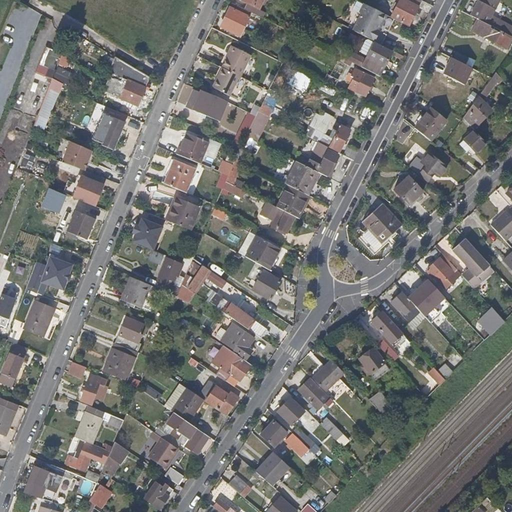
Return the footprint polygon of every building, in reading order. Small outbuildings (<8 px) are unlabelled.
[(259,10),(263,0),(242,0),(242,1),(259,10)] [(409,23),(420,1),(419,0),(398,0),(397,2),(396,5),(390,16),(408,25),(409,23)] [(497,3),(498,0),(473,0),(474,0),(476,2),(472,10),(469,15),(473,17),(477,19),(486,23),(490,26),(499,30),(508,35),(511,36),(511,29),(509,28),(510,26),(503,23),(493,17),(490,16),(492,13),(497,3)] [(238,40),(252,12),(238,6),(232,3),(219,31),(238,40)] [(379,29),(387,16),(375,9),(363,3),(358,12),(350,28),(363,34),(371,39),(376,29),(379,31),(379,29)] [(305,19),(312,8),(305,4),(300,16),(305,19)] [(321,14),(312,9),(309,15),(318,20),(321,14)] [(298,34),(305,19),(300,16),(298,15),(293,26),(286,22),(283,28),(297,35),(298,34)] [(502,34),(493,29),(489,27),(490,26),(486,23),(477,19),(473,26),(471,31),(474,32),(480,35),(479,38),(483,40),(484,38),(489,40),(497,44),(506,48),(508,44),(511,38),(502,34)] [(238,40),(219,31),(216,36),(235,45),(238,40)] [(384,65),(391,51),(377,44),(367,39),(358,56),(355,62),(354,63),(355,64),(359,66),(363,68),(370,72),(377,75),(378,76),(384,65)] [(355,62),(358,56),(348,51),(344,49),(341,55),(345,57),(353,61),(355,62)] [(464,57),(461,55),(454,52),(449,49),(446,55),(449,57),(457,61),(461,63),(463,59),(464,57)] [(402,55),(394,51),(392,55),(400,59),(402,55)] [(146,87),(150,78),(128,65),(115,57),(107,76),(110,77),(104,91),(123,99),(138,106),(146,87)] [(214,88),(223,68),(206,60),(197,79),(214,88)] [(67,86),(72,75),(58,68),(53,78),(67,86)] [(368,87),(372,78),(363,73),(354,68),(346,83),(349,84),(348,86),(350,87),(361,93),(364,95),(368,87)] [(341,75),(329,69),(327,73),(332,76),(339,79),(341,75)] [(292,71),(284,92),(301,99),(309,77),(292,71)] [(484,86),(491,78),(476,71),(472,79),(474,81),(479,84),(482,85),(484,86)] [(502,80),(498,75),(496,73),(495,72),(491,78),(495,82),(498,84),(502,80)] [(339,79),(332,76),(327,73),(326,75),(324,80),(329,82),(335,85),(336,86),(339,79)] [(487,95),(495,82),(491,78),(484,86),(478,96),(477,97),(482,101),(487,95)] [(46,131),(61,83),(49,79),(34,127),(46,131)] [(449,98),(452,93),(441,87),(433,82),(425,96),(441,104),(446,96),(449,98)] [(478,96),(484,86),(482,85),(479,84),(477,87),(474,91),(472,94),(476,98),(477,97),(478,96)] [(213,119),(221,102),(211,97),(201,93),(193,110),(213,119)] [(23,98),(20,108),(35,111),(37,101),(23,98)] [(486,117),(490,113),(485,108),(479,102),(476,99),(472,104),(465,114),(462,118),(464,120),(467,123),(472,128),(473,130),(476,127),(482,121),(486,117)] [(113,118),(116,111),(102,106),(99,112),(113,119),(113,118)] [(437,133),(446,122),(430,109),(420,122),(415,129),(416,130),(425,137),(430,141),(437,133)] [(124,123),(127,116),(116,111),(113,118),(124,123)] [(105,135),(113,119),(99,112),(106,116),(99,132),(105,135)] [(313,115),(309,127),(326,133),(330,120),(313,115)] [(112,150),(124,123),(113,118),(113,119),(105,135),(101,145),(112,150)] [(343,142),(349,131),(341,127),(337,124),(333,130),(332,131),(329,136),(330,137),(329,139),(327,144),(328,145),(334,148),(339,151),(343,142)] [(254,139),(258,131),(250,126),(250,127),(246,134),(254,139)] [(485,143),(479,136),(474,130),(473,130),(470,133),(466,137),(464,139),(462,140),(466,144),(469,148),(473,151),(474,153),(477,150),(480,147),(485,143)] [(192,160),(200,139),(184,132),(176,154),(192,160)] [(322,142),(325,137),(317,132),(314,138),(322,142)] [(336,156),(338,152),(336,151),(328,147),(327,146),(322,143),(319,142),(317,141),(315,147),(311,155),(308,160),(310,161),(312,162),(317,164),(320,166),(329,170),(332,164),(336,156)] [(85,172),(92,152),(70,142),(62,163),(85,172)] [(355,156),(359,148),(353,145),(348,143),(347,146),(345,149),(342,154),(344,155),(350,158),(353,160),(355,156)] [(448,170),(445,168),(441,165),(434,160),(430,157),(429,156),(427,159),(422,165),(426,168),(421,175),(424,177),(427,180),(429,182),(430,183),(432,180),(436,175),(438,176),(441,179),(444,175),(447,171),(448,170)] [(236,178),(239,171),(243,161),(235,157),(233,162),(228,174),(225,180),(233,184),(236,178)] [(186,193),(196,169),(174,160),(164,184),(165,185),(175,189),(186,193)] [(477,169),(467,160),(462,167),(472,175),(477,169)] [(316,179),(319,173),(314,170),(301,164),(297,161),(289,176),(285,183),(289,185),(294,188),(307,195),(308,193),(311,188),(316,179)] [(314,169),(317,164),(312,162),(310,161),(307,166),(314,169)] [(329,170),(320,166),(317,164),(314,169),(319,172),(326,175),(329,170)] [(421,175),(426,168),(422,165),(417,172),(421,175)] [(95,206),(104,185),(84,177),(81,186),(68,180),(71,173),(57,167),(53,177),(67,182),(63,192),(74,197),(80,199),(79,200),(95,206)] [(421,192),(415,185),(409,178),(407,176),(403,181),(397,186),(393,190),(407,205),(415,197),(421,192)] [(249,185),(239,179),(236,178),(233,184),(244,190),(246,191),(249,185)] [(233,184),(225,180),(222,187),(227,190),(237,195),(241,197),(244,190),(233,184)] [(165,213),(175,189),(165,185),(165,187),(159,184),(150,207),(165,213)] [(301,208),(304,200),(307,195),(294,188),(289,185),(287,189),(281,201),(277,208),(278,208),(294,216),(298,219),(298,218),(301,212),(303,209),(301,208)] [(68,209),(73,197),(62,193),(57,205),(68,209)] [(307,204),(311,197),(307,195),(304,200),(301,208),(303,209),(304,210),(307,204)] [(200,208),(176,198),(172,208),(175,209),(170,222),(190,231),(200,208)] [(395,221),(386,211),(380,205),(372,212),(362,221),(366,225),(375,235),(382,243),(389,237),(397,229),(400,226),(395,221)] [(170,222),(175,209),(172,208),(166,221),(170,222)] [(290,224),(294,216),(278,208),(275,214),(269,226),(273,228),(285,234),(290,224)] [(86,237),(95,216),(76,209),(67,230),(86,237)] [(511,232),(511,217),(505,210),(490,225),(491,226),(504,240),(511,232)] [(152,250),(161,228),(160,227),(163,219),(150,214),(147,222),(141,219),(138,227),(137,227),(134,235),(135,235),(132,242),(138,245),(152,250)] [(274,259),(279,249),(274,246),(264,240),(257,236),(255,239),(250,247),(247,253),(251,255),(259,259),(270,265),(274,259)] [(491,268),(464,239),(452,250),(459,257),(469,268),(462,275),(473,288),(490,273),(493,271),(491,268)] [(511,248),(502,258),(511,269),(511,248)] [(29,271),(34,258),(27,255),(22,268),(29,271)] [(456,277),(460,273),(444,256),(443,255),(439,259),(426,270),(432,277),(433,276),(435,278),(441,284),(443,287),(444,288),(447,285),(456,277)] [(171,287),(176,277),(170,275),(175,263),(167,259),(157,281),(171,287)] [(36,293),(47,266),(38,262),(27,289),(36,293)] [(197,289),(202,282),(206,276),(210,270),(202,265),(201,267),(198,272),(195,277),(191,282),(189,285),(186,289),(194,294),(197,289)] [(273,293),(278,284),(280,281),(275,278),(268,274),(262,271),(252,289),(259,293),(267,297),(270,299),(273,293)] [(413,302),(429,287),(419,276),(403,291),(413,302)] [(141,307),(150,285),(130,277),(121,299),(141,307)] [(23,290),(27,281),(19,278),(16,288),(23,290)] [(189,285),(185,282),(183,281),(181,285),(186,289),(189,285)] [(177,296),(180,290),(173,287),(170,293),(177,296)] [(451,296),(444,288),(443,287),(439,291),(440,292),(443,296),(447,300),(451,296)] [(410,320),(420,311),(401,291),(391,300),(398,307),(399,306),(403,309),(401,311),(410,320)] [(225,304),(227,303),(224,300),(220,298),(215,294),(212,292),(210,295),(208,299),(206,302),(210,304),(221,312),(221,311),(223,308),(225,304)] [(0,325),(5,328),(16,300),(2,295),(0,299),(0,325)] [(436,309),(426,298),(418,307),(423,312),(428,317),(436,309)] [(43,336),(55,307),(36,299),(24,328),(43,336)] [(240,312),(235,308),(232,306),(229,304),(227,303),(225,304),(223,308),(221,311),(221,312),(222,312),(233,320),(234,321),(237,316),(240,312)] [(171,326),(174,319),(176,314),(170,310),(164,323),(171,326)] [(386,337),(397,328),(381,311),(371,321),(376,327),(382,332),(386,337)] [(414,325),(424,316),(420,311),(410,320),(414,325)] [(501,318),(497,314),(494,311),(480,324),(487,331),(501,318)] [(253,325),(255,322),(251,319),(248,317),(243,314),(240,312),(237,316),(234,321),(243,327),(249,331),(251,328),(253,325)] [(138,343),(142,334),(140,333),(143,324),(126,317),(115,344),(138,353),(142,344),(138,343)] [(234,342),(239,335),(241,337),(243,334),(241,332),(243,330),(232,322),(226,331),(222,336),(219,340),(225,344),(231,348),(233,350),(237,345),(234,342)] [(265,329),(260,326),(255,322),(253,325),(251,328),(249,331),(255,335),(260,338),(261,337),(263,334),(265,331),(266,330),(265,329)] [(249,344),(254,338),(249,334),(245,332),(243,334),(241,337),(239,335),(234,342),(237,345),(233,350),(235,351),(240,355),(246,358),(251,350),(247,348),(249,344)] [(397,356),(383,340),(378,345),(393,361),(397,356)] [(15,377),(28,348),(12,341),(9,349),(10,349),(1,371),(15,377)] [(136,359),(138,353),(115,344),(112,349),(136,359)] [(251,365),(242,359),(233,353),(224,347),(212,363),(220,370),(216,375),(217,376),(234,387),(238,382),(244,374),(251,365)] [(386,371),(391,366),(389,365),(384,360),(380,355),(374,348),(365,356),(361,360),(362,361),(364,363),(364,365),(364,367),(364,368),(365,369),(366,370),(367,372),(368,373),(370,373),(371,373),(372,372),(376,375),(378,378),(381,376),(386,371)] [(127,381),(136,359),(112,349),(103,371),(127,381)] [(325,392),(344,374),(330,360),(320,370),(312,378),(325,392)] [(83,377),(87,368),(73,362),(69,371),(83,377)] [(444,379),(453,370),(445,362),(437,370),(438,372),(444,379)] [(438,372),(437,370),(433,366),(427,372),(433,377),(438,372)] [(439,384),(444,379),(438,372),(433,377),(439,384)] [(103,402),(108,388),(105,387),(107,382),(91,376),(80,401),(91,405),(94,399),(103,402)] [(329,399),(309,378),(298,390),(303,395),(301,397),(311,407),(309,409),(313,414),(329,399)] [(137,389),(140,383),(134,380),(131,386),(137,389)] [(233,405),(238,397),(229,391),(224,388),(222,390),(217,387),(208,381),(204,386),(198,395),(203,399),(218,409),(226,414),(228,412),(233,405)] [(198,406),(203,399),(198,395),(184,386),(179,382),(175,388),(168,398),(163,405),(166,408),(172,411),(174,413),(188,422),(192,416),(198,406)] [(159,394),(146,385),(141,391),(152,398),(155,400),(157,397),(159,394)] [(291,396),(283,387),(278,394),(286,401),(289,398),(291,396)] [(392,409),(380,394),(371,402),(384,417),(392,409)] [(22,407),(24,401),(10,396),(8,401),(17,405),(22,407)] [(304,409),(291,396),(289,398),(302,411),(304,409)] [(0,434),(5,436),(17,405),(8,401),(0,397),(0,434)] [(302,411),(289,398),(286,401),(285,402),(282,401),(279,404),(281,406),(276,412),(290,425),(303,412),(302,411)] [(92,445),(102,420),(86,413),(75,438),(80,440),(92,445)] [(208,436),(189,423),(188,422),(174,413),(172,416),(168,422),(167,423),(170,426),(174,428),(180,432),(188,438),(184,445),(188,448),(197,453),(201,448),(206,440),(209,436),(208,436)] [(119,427),(121,420),(118,419),(110,415),(107,422),(119,427)] [(347,440),(326,418),(320,424),(341,446),(347,440)] [(285,433),(273,421),(259,435),(271,446),(285,433)] [(169,433),(166,431),(165,431),(161,428),(158,426),(155,430),(153,432),(158,436),(161,438),(164,440),(168,434),(169,433)] [(312,442),(296,427),(291,433),(306,448),(312,442)] [(306,448),(290,433),(283,441),(287,445),(285,447),(287,449),(289,451),(291,449),(298,456),(306,448)] [(177,440),(174,438),(170,436),(168,434),(164,440),(171,445),(177,448),(179,446),(181,443),(177,440)] [(172,459),(178,450),(177,448),(171,445),(164,440),(161,438),(153,451),(149,457),(152,459),(165,468),(172,459)] [(85,470),(90,459),(100,462),(103,457),(105,451),(92,445),(80,440),(74,452),(80,455),(75,466),(85,470)] [(112,477),(129,452),(115,442),(110,453),(107,459),(102,471),(112,477)] [(47,463),(50,455),(38,451),(36,458),(37,459),(47,463)] [(272,475),(284,462),(272,451),(254,471),(255,471),(259,475),(266,482),(272,475)] [(57,494),(63,478),(56,475),(59,468),(47,463),(37,459),(24,494),(52,502),(55,493),(57,494)] [(97,483),(101,474),(98,473),(96,475),(88,471),(85,478),(97,483)] [(176,477),(167,471),(163,476),(173,482),(176,477)] [(271,486),(276,478),(272,475),(266,482),(271,486)] [(251,489),(235,476),(228,484),(228,485),(244,498),(251,489)] [(89,500),(99,485),(97,484),(96,483),(92,493),(89,500)] [(168,496),(164,493),(160,490),(161,488),(154,483),(145,496),(144,498),(146,500),(156,507),(157,507),(159,509),(168,496)] [(101,497),(106,489),(99,485),(89,500),(94,504),(95,505),(101,497)] [(89,495),(92,488),(87,486),(84,493),(89,495)] [(168,496),(172,490),(168,487),(166,490),(164,493),(168,496)] [(145,496),(136,489),(132,494),(144,502),(146,500),(144,498),(145,496)] [(293,511),(295,511),(279,497),(273,504),(269,508),(266,511),(293,511)] [(220,511),(224,511),(228,507),(218,499),(213,506),(220,511)] [(87,511),(88,511),(94,504),(89,500),(85,509),(87,511)] [(156,507),(146,500),(144,502),(154,509),(156,507)]
